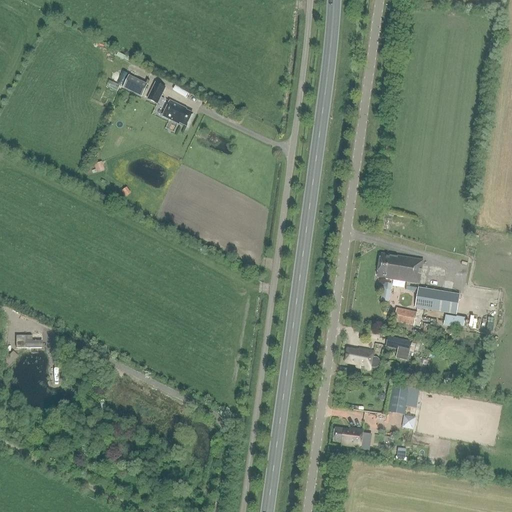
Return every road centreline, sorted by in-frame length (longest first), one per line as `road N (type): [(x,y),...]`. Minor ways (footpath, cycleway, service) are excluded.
road 1 (unclassified): [(306,511),(379,0)]
road 2 (unclassified): [(309,0),(242,511)]
road 3 (primary): [(266,511),(333,0)]
